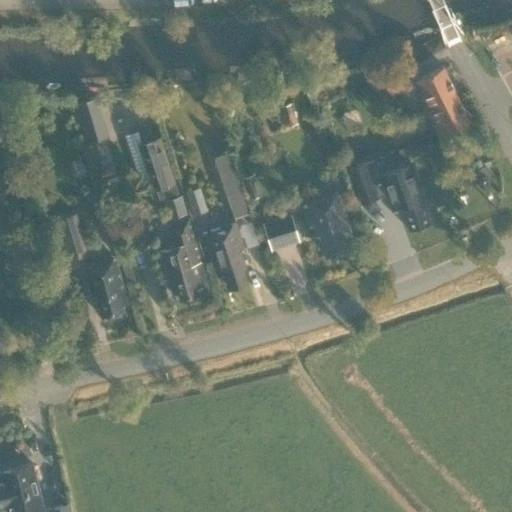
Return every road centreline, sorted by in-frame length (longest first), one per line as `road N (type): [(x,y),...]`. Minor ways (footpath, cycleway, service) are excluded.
road 1 (unclassified): [(0,394),(196,354),(397,293),(473,260),(511,232)]
road 2 (unclassified): [(511,141),(437,0)]
